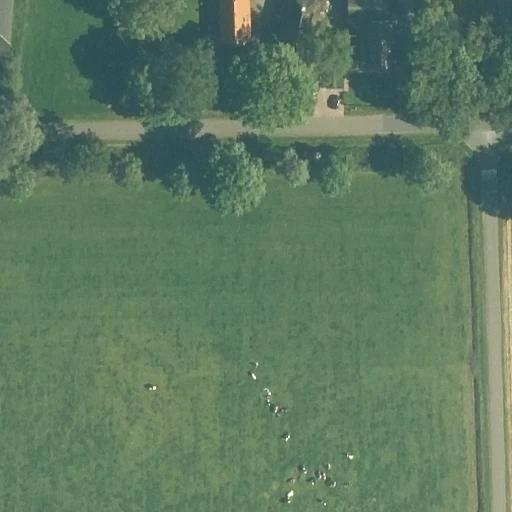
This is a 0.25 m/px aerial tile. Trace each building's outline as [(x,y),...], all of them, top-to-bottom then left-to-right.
[(0,0),(0,44),(8,45),(9,0),(0,0)] [(217,0),(219,42),(249,41),(247,0),(217,0)] [(311,67),(325,0),(280,0),(277,17),(282,18),(273,59),(311,67)] [(384,0),(348,0),(349,15),(369,14),(371,14),(371,21),(367,21),(367,35),(366,35),(367,65),(394,64),(394,63),(406,62),(406,32),(393,32),(393,20),(377,20),(377,14),(385,14),(384,0)] [(0,44),(0,59),(7,60),(8,45),(0,44)]
